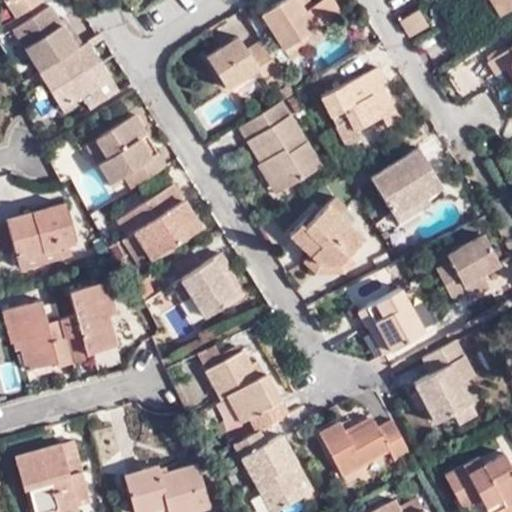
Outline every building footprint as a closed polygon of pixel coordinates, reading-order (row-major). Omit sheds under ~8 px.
[(3,0),(14,17),(40,0),(3,0)] [(281,48),(318,25),(332,16),(321,0),(319,0),(311,5),(302,11),(299,5),(308,0),(307,0),(279,0),(260,12),(281,48)] [(311,5),(308,0),(299,5),(302,11),(311,5)] [(321,0),(332,16),(338,12),(331,0),(321,0)] [(495,0),(488,0),(497,14),(502,11),(495,0)] [(511,0),(495,0),(502,11),(511,4),(511,0)] [(12,29),(37,70),(81,44),(72,29),(66,33),(57,19),(49,5),(12,29)] [(416,8),(396,20),(405,35),(425,23),(416,8)] [(64,15),(57,19),(66,33),(72,29),(64,15)] [(324,37),(318,25),(281,48),(290,58),(324,37)] [(220,46),(231,39),(228,34),(218,41),(220,46)] [(281,74),(259,40),(246,48),(237,35),(231,39),(220,46),(205,55),(225,88),(241,78),(256,68),(266,84),(281,74)] [(81,44),(37,70),(60,108),(110,79),(87,40),(81,44)] [(509,63),(511,67),(511,43),(486,59),(494,72),(503,66),(509,63)] [(511,81),(511,80),(511,67),(509,63),(503,66),(511,81)] [(397,120),(383,90),(371,96),(368,90),(380,84),(384,82),(377,67),(320,96),(345,146),(359,139),(355,129),(381,117),(385,126),(397,120)] [(250,94),(266,84),(256,68),(241,78),(250,94)] [(280,99),(292,92),(287,84),(276,91),(280,99)] [(371,96),(383,90),(380,84),(368,90),(371,96)] [(279,100),(238,126),(247,141),(254,136),(267,157),(261,161),(281,190),(319,165),(279,100)] [(106,156),(97,162),(112,184),(124,177),(130,185),(164,164),(156,150),(149,154),(138,136),(144,131),(132,113),(94,137),(106,156)] [(144,131),(138,136),(149,154),(156,150),(144,131)] [(254,136),(247,141),(260,161),(261,161),(267,157),(254,136)] [(106,156),(94,137),(85,142),(97,162),(106,156)] [(393,214),(424,195),(440,185),(417,147),(369,176),(393,214)] [(273,195),(281,190),(261,161),(260,161),(255,165),(273,195)] [(133,230),(150,257),(199,227),(188,208),(182,212),(176,204),(182,199),(173,183),(118,216),(127,234),(133,230)] [(287,233),(307,253),(319,265),(335,264),(344,256),(360,239),(337,215),(344,208),(331,195),(302,227),(297,223),(287,233)] [(430,204),(424,195),(393,214),(398,223),(430,204)] [(182,212),(188,208),(182,199),(176,204),(182,212)] [(17,259),(64,246),(75,243),(64,203),(7,218),(17,259)] [(135,266),(150,257),(133,230),(127,234),(120,239),(135,266)] [(482,275),(499,266),(484,236),(433,262),(453,300),(468,293),(470,298),(488,288),(482,275)] [(66,256),(64,246),(17,259),(20,268),(66,256)] [(319,265),(307,253),(301,261),(314,273),(339,274),(351,263),(344,256),(335,264),(319,265)] [(202,316),(234,296),(218,271),(223,269),(226,266),(218,254),(179,278),(202,316)] [(218,271),(234,296),(238,294),(223,269),(218,271)] [(75,315),(60,319),(72,363),(87,359),(86,353),(117,345),(109,315),(116,314),(107,282),(69,292),(75,315)] [(388,350),(423,332),(399,287),(357,311),(364,325),(367,324),(373,321),(388,350)] [(72,363),(60,319),(47,323),(41,301),(2,310),(11,341),(17,339),(20,348),(25,370),(57,362),(58,367),(72,363)] [(124,343),(116,314),(109,315),(117,345),(124,343)] [(367,324),(382,353),(388,350),(373,321),(367,324)] [(17,339),(11,341),(13,349),(20,348),(17,339)] [(464,354),(456,339),(423,357),(430,370),(413,380),(418,388),(423,398),(433,419),(452,410),(457,420),(476,411),(460,380),(450,361),(464,354)] [(198,354),(206,368),(240,350),(237,343),(221,352),(217,344),(198,354)] [(249,416),(256,430),(259,429),(288,413),(266,371),(264,373),(258,376),(252,364),(243,348),(240,350),(206,368),(221,398),(227,394),(241,420),(249,416)] [(473,372),(464,354),(450,361),(460,380),(473,372)] [(258,376),(264,373),(258,361),(252,364),(258,376)] [(423,398),(418,388),(412,391),(417,401),(423,398)] [(408,450),(390,417),(377,424),(372,417),(346,431),(339,419),(317,430),(341,473),(388,447),(393,458),(408,450)] [(256,430),(234,443),(241,457),(266,443),(259,429),(256,430)] [(266,443),(241,457),(271,511),(303,495),(288,466),(295,461),(281,435),(266,443)] [(90,502),(73,442),(16,457),(31,511),(78,511),(77,507),(90,502)] [(479,497),(482,503),(499,496),(504,505),(511,500),(511,468),(503,450),(482,461),(478,454),(444,472),(460,505),(479,497)] [(288,466),(303,495),(311,490),(295,461),(288,466)] [(208,504),(203,488),(198,465),(167,473),(159,475),(157,467),(157,466),(125,474),(134,511),(146,511),(167,507),(168,511),(191,511),(208,507),(208,504)] [(159,475),(167,473),(165,466),(157,467),(159,475)] [(213,485),(203,488),(208,504),(218,501),(213,485)] [(402,511),(415,511),(423,508),(417,496),(399,505),(402,511)] [(499,496),(482,503),(486,511),(508,511),(511,510),(511,500),(504,505),(499,496)] [(425,511),(423,508),(415,511),(402,511),(399,505),(395,498),(369,511),(425,511)]
